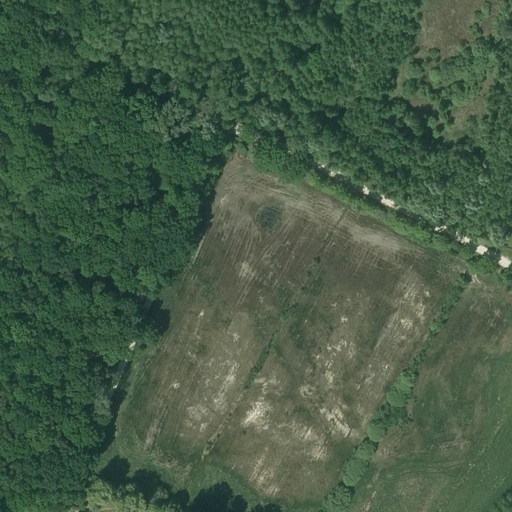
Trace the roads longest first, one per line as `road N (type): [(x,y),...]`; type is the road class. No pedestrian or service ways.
road 1 (track): [(223,125),(58,511)]
road 2 (track): [(223,125),(511,268)]
road 3 (track): [(0,3),(223,125)]
